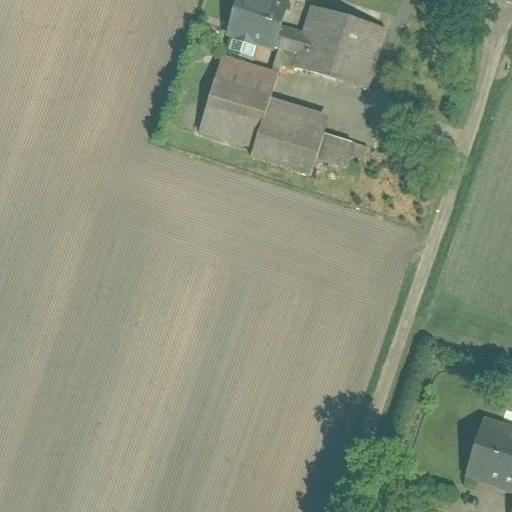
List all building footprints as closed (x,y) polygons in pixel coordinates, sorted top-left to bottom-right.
[(296,4),(282,0),(241,0),(231,36),(239,38),(264,46),(282,51),(288,30),(296,4)] [(394,32),(317,9),(309,36),(302,57),(298,71),(376,94),(394,32)] [(282,51),(302,57),(309,36),(288,30),(282,51)] [(264,46),(239,38),(233,59),(258,66),(264,46)] [(202,138),(256,155),(272,103),(281,73),(258,66),(233,59),(226,57),(202,138)] [(330,137),(334,122),(272,103),(256,155),(319,173),(322,164),(330,137)] [(354,162),(359,146),(330,137),(322,164),(351,172),(354,162)] [(354,162),(366,165),(371,149),(359,146),(354,162)] [(470,480),(511,493),(511,430),(488,423),(470,480)]
